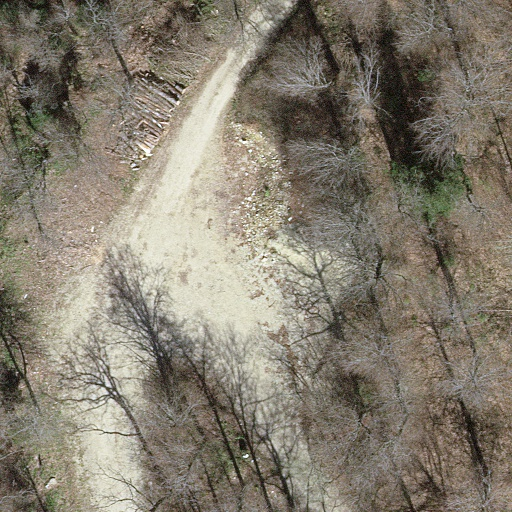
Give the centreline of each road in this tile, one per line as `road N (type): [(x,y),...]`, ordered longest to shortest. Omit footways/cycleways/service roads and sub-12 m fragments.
road 1 (track): [(317,0),(266,63),(239,146),(221,246),(158,317),(117,405),(109,511)]
road 2 (track): [(221,246),(267,415),(325,511)]
